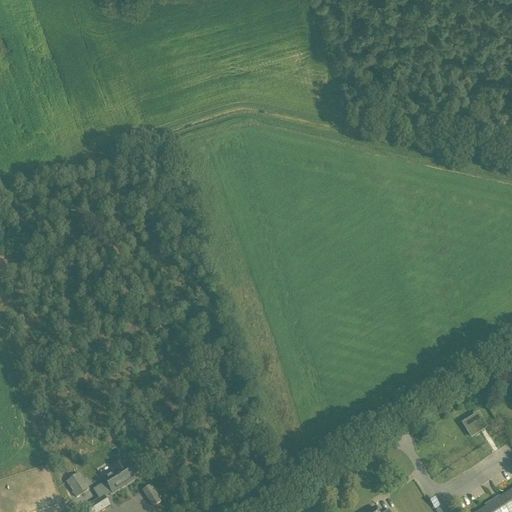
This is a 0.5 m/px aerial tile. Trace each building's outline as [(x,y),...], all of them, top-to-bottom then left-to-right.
[(98,499),(103,497),(111,492),(111,493),(135,478),(127,465),(124,467),(123,465),(113,471),(115,473),(103,480),(105,483),(93,490),(98,499)] [(79,475),(66,483),(76,498),(88,490),(79,475)] [(146,478),(136,481),(138,489),(148,487),(146,478)] [(143,492),(146,496),(154,491),(151,487),(143,492)] [(511,511),(511,490),(499,499),(497,496),(483,505),(484,508),(478,511),(511,511)] [(437,510),(443,506),(436,495),(430,499),(437,510)] [(87,511),(102,511),(110,507),(103,496),(85,508),(87,511)]
